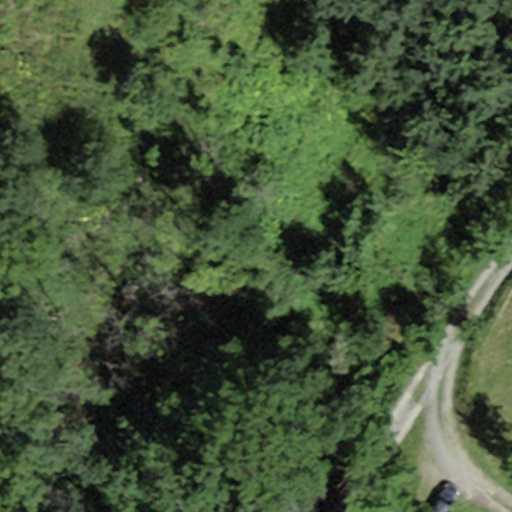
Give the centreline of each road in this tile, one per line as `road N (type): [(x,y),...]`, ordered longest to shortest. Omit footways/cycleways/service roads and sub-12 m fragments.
road 1 (track): [(511,258),(444,348),(435,375),(438,415),(454,449),(511,505)]
road 2 (track): [(436,396),(408,406),(392,423),(345,511)]
